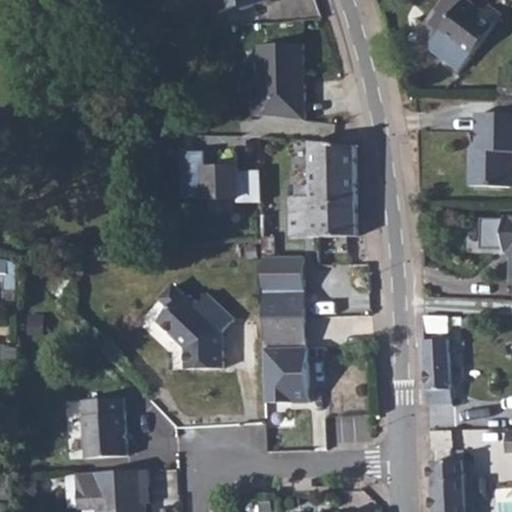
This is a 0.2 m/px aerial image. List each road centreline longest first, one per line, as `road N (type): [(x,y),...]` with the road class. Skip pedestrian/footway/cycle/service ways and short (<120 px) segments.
road 1 (tertiary): [(346,0),(374,94),(408,458)]
road 2 (residential): [(408,458),(232,466),(205,485),(198,511)]
